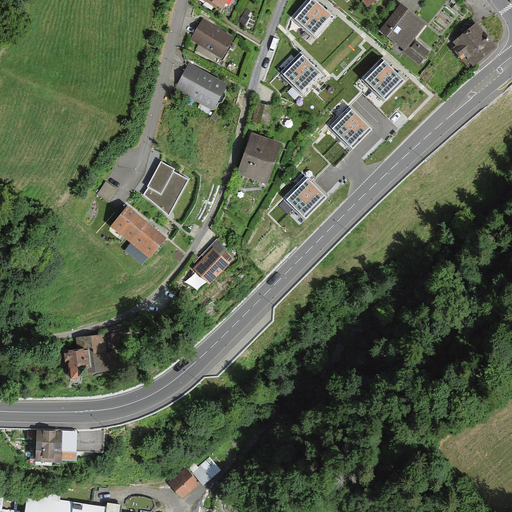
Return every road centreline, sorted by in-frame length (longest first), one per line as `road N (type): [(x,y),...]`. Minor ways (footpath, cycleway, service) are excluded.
road 1 (secondary): [(511,62),(160,389),(100,410),(0,411)]
road 2 (residential): [(0,341),(56,338),(112,322),(175,272),(228,174),(282,0)]
road 3 (residential): [(183,0),(130,184)]
